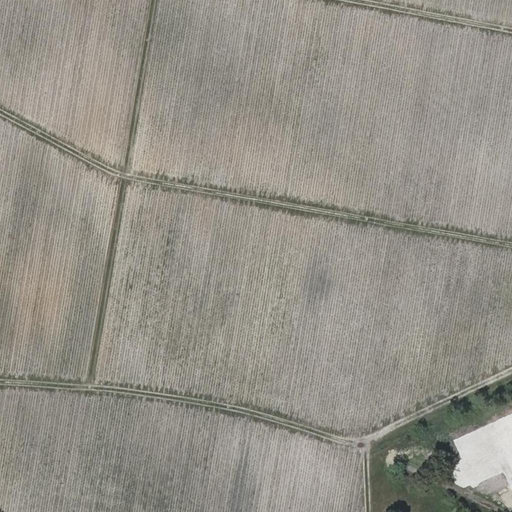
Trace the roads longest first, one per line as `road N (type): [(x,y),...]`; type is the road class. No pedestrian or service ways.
road 1 (track): [(0,385),(255,411),(361,444),(511,370)]
road 2 (track): [(0,110),(123,175),(511,245)]
road 3 (track): [(123,175),(87,389)]
road 4 (track): [(153,0),(123,175)]
road 5 (track): [(511,29),(352,0)]
